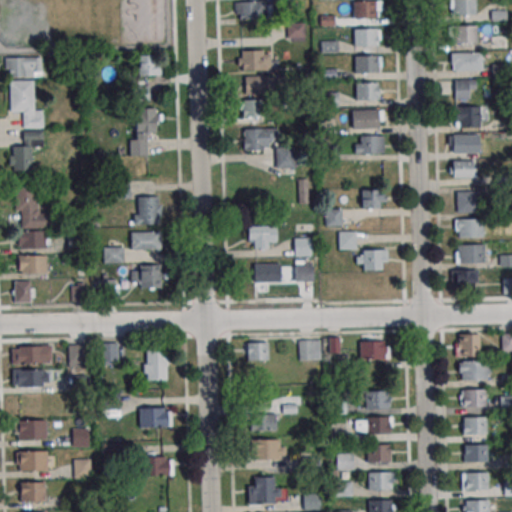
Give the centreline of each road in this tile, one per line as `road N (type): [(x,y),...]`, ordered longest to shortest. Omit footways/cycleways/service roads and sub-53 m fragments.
road 1 (residential): [(211,511),(193,0)]
road 2 (residential): [(428,511),(411,0)]
road 3 (residential): [(0,323),(511,313)]
